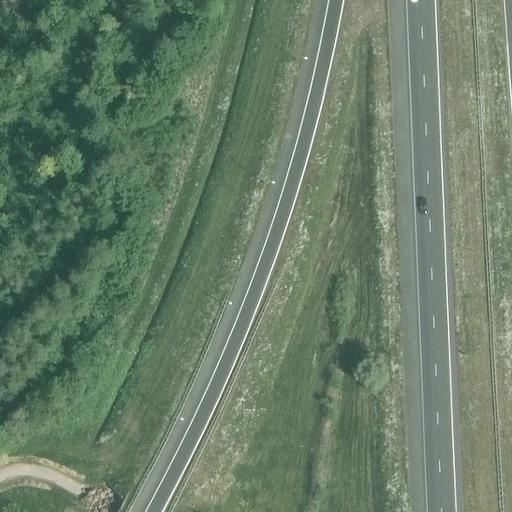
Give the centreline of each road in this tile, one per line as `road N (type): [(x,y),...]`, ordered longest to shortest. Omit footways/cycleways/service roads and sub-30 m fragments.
road 1 (motorway): [(336,0),(267,257),(153,511)]
road 2 (motorway): [(421,0),(443,511)]
